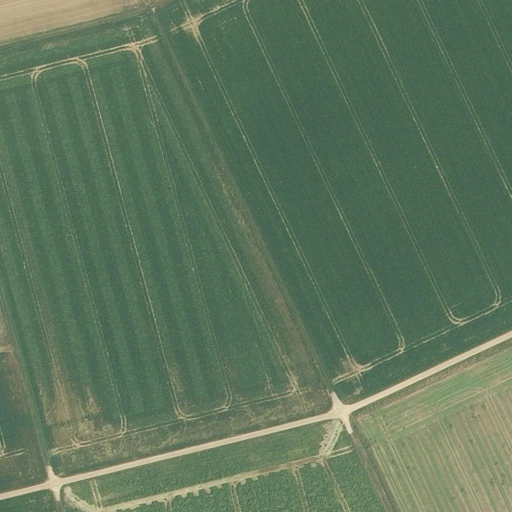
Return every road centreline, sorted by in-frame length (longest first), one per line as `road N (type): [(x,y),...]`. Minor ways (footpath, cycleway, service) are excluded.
road 1 (track): [(151,7),(387,511)]
road 2 (track): [(340,412),(0,496)]
road 3 (track): [(0,288),(49,483)]
road 4 (track): [(340,412),(511,333)]
road 5 (track): [(151,7),(0,45)]
